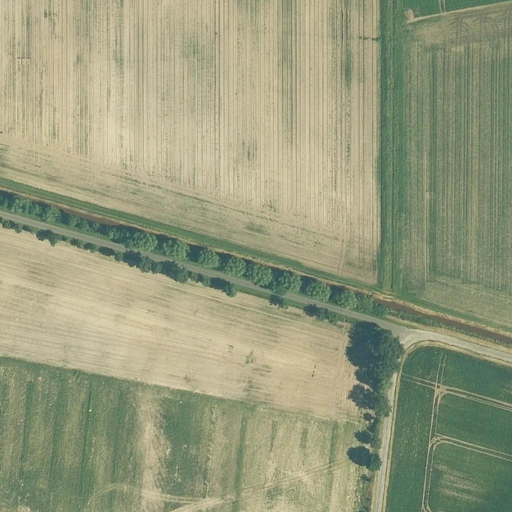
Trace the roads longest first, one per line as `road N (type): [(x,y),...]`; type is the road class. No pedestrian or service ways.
road 1 (track): [(411,336),(0,213)]
road 2 (residential): [(511,359),(433,336),(411,336),(394,350),(373,511)]
